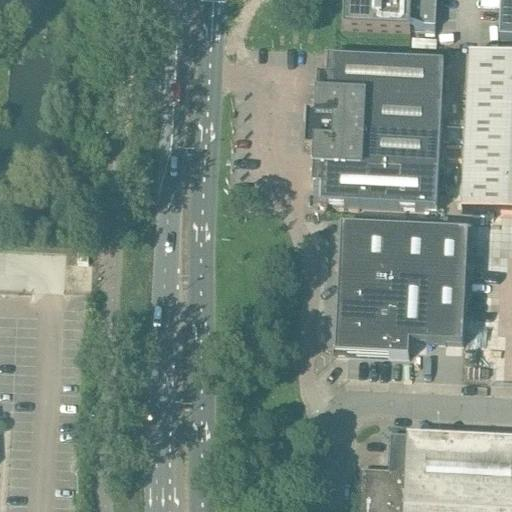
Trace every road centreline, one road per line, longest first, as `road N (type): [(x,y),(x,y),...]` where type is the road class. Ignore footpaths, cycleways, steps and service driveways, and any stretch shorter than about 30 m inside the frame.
road 1 (secondary): [(179,0),(160,511)]
road 2 (secondary): [(201,511),(210,74)]
road 3 (unclassified): [(326,405),(305,378),(311,281),(292,217),(280,80),(210,74)]
road 4 (unknown): [(466,0),(448,218),(425,224),(292,217)]
road 5 (unclassified): [(326,405),(511,414)]
